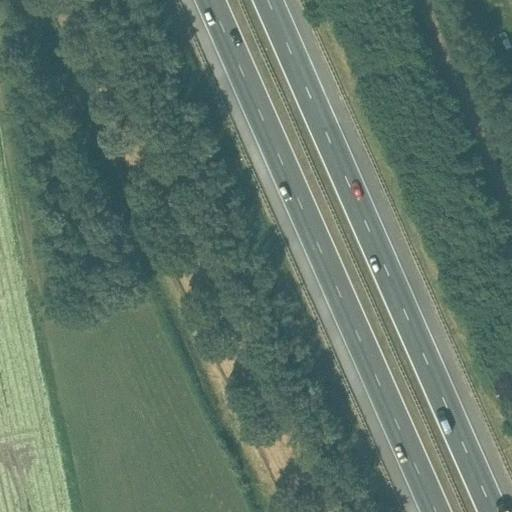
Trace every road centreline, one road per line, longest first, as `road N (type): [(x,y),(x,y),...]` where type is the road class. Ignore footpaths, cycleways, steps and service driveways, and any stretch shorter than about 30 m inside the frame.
road 1 (motorway): [(504,511),(272,0)]
road 2 (motorway): [(214,0),(441,511)]
